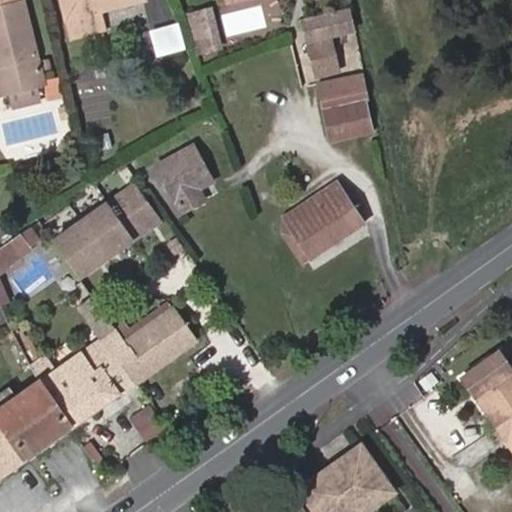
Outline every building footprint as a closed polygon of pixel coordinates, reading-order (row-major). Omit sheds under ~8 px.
[(0,0),(0,92),(42,82),(22,0),(0,0)] [(62,0),(71,34),(102,25),(99,10),(133,0),(62,0)] [(187,13),(197,53),(218,47),(209,6),(187,13)] [(183,20),(154,28),(162,54),(191,46),(183,20)] [(311,41),(317,75),(337,71),(330,38),(311,41)] [(358,73),(317,81),(329,138),(370,129),(358,73)] [(151,163),(180,214),(205,200),(199,189),(213,181),(192,142),(151,163)] [(336,180),(283,216),(310,255),(363,220),(336,180)] [(127,186),(48,242),(74,285),(153,225),(127,186)] [(310,255),(283,216),(278,229),(300,261),(310,255)] [(18,233),(0,247),(0,275),(32,251),(18,233)] [(125,338),(115,326),(104,335),(116,357),(133,379),(136,377),(193,337),(170,306),(125,338)] [(72,423),(133,379),(116,357),(104,335),(38,382),(68,426),(72,423)] [(511,362),(505,352),(465,380),(499,429),(511,419),(511,362)] [(38,382),(0,405),(0,424),(23,457),(68,426),(38,382)] [(511,419),(499,429),(511,447),(511,419)] [(0,424),(0,473),(23,457),(0,424)] [(323,467),(298,485),(317,511),(340,511),(390,477),(362,441),(348,450),(355,460),(331,478),(323,467)] [(323,467),(331,478),(355,460),(348,450),(323,467)] [(390,477),(340,511),(359,511),(397,486),(390,477)]
